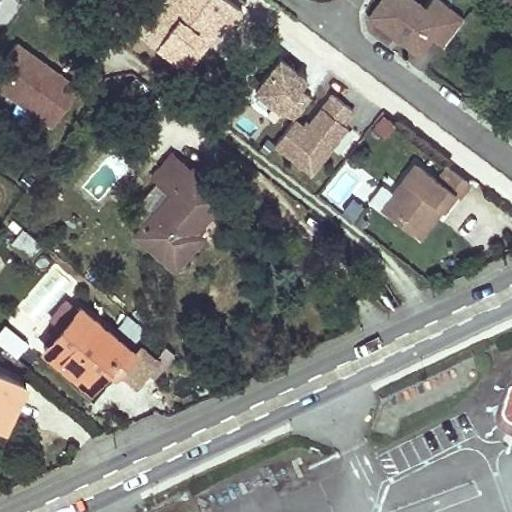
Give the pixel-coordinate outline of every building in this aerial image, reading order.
[(242,10),(228,0),(164,0),(152,17),(155,19),(142,37),(176,61),(198,31),(210,40),(213,42),(225,26),(229,29),(242,10)] [(412,0),(381,0),(368,17),(418,55),(431,38),(444,48),(464,21),(450,11),(442,22),(425,9),(412,0)] [(442,22),(450,11),(436,0),(431,0),(425,9),(442,22)] [(155,19),(152,17),(148,14),(135,31),(142,37),(155,19)] [(210,40),(198,31),(176,61),(188,70),(210,40)] [(77,87),(15,42),(0,62),(0,87),(51,123),(77,87)] [(279,57),(255,89),(293,119),(311,97),(299,87),(306,78),(279,57)] [(293,119),(274,143),(310,172),(346,126),(342,123),(353,110),(332,94),(305,129),(293,119)] [(383,137),(394,123),(384,115),(373,129),(383,137)] [(200,234),(197,232),(194,230),(190,226),(195,221),(198,224),(224,195),(190,167),(188,169),(170,154),(150,178),(156,183),(168,193),(140,226),(134,233),(174,266),(200,234)] [(454,192),(456,194),(459,196),(470,182),(447,165),(436,179),(416,163),(392,193),(380,208),(407,229),(426,204),(434,210),(438,206),(441,207),(454,192)] [(330,177),(321,192),(336,202),(345,187),(330,177)] [(168,193),(156,183),(128,216),(140,226),(168,193)] [(380,208),(392,193),(381,184),(369,200),(380,208)] [(355,202),(347,197),(339,209),(346,214),(355,202)] [(434,210),(426,204),(407,229),(418,237),(441,207),(438,206),(434,210)] [(195,221),(190,226),(194,230),(198,224),(195,221)] [(25,230),(13,245),(29,257),(40,242),(25,230)] [(44,347),(66,366),(89,385),(107,364),(114,370),(115,369),(132,349),(79,306),(44,347)] [(0,342),(17,355),(28,341),(4,322),(0,328),(0,342)] [(132,349),(115,369),(137,387),(160,360),(139,342),(132,349)] [(0,419),(7,422),(25,386),(0,373),(0,419)]
